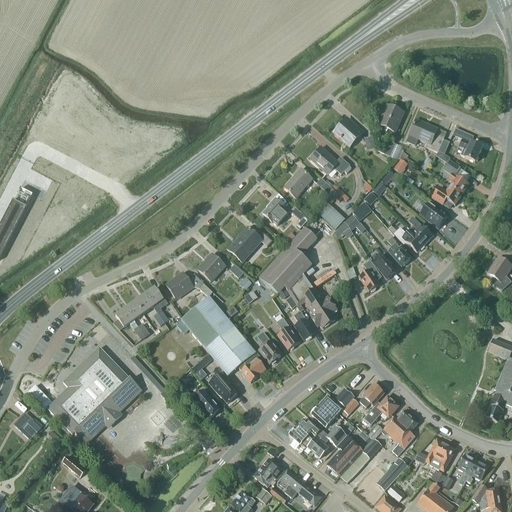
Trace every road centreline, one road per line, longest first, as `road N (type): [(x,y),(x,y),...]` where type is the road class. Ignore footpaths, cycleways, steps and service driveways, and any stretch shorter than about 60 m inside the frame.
road 1 (unclassified): [(0,401),(56,309),(174,243),(312,101),(367,62)]
road 2 (primary): [(0,316),(367,32)]
road 3 (tertiary): [(357,347),(470,244),(503,180),(510,138)]
road 4 (tertiary): [(511,450),(434,421),(357,347)]
road 5 (residential): [(510,138),(396,92),(367,62)]
road 6 (unclassified): [(367,62),(411,38),(479,29),(501,9)]
road 7 (residential): [(363,511),(254,429)]
road 8 (tertiary): [(254,429),(357,347)]
